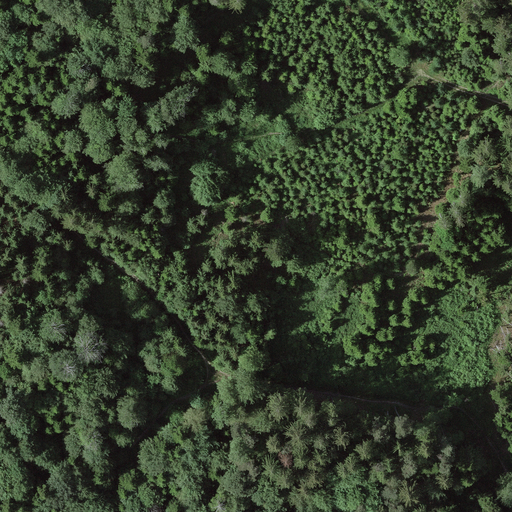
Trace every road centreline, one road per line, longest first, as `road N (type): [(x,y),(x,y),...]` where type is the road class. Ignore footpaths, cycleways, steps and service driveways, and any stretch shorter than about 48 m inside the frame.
road 1 (track): [(511,475),(469,416),(450,406),(217,378)]
road 2 (track): [(358,0),(466,109),(511,113)]
